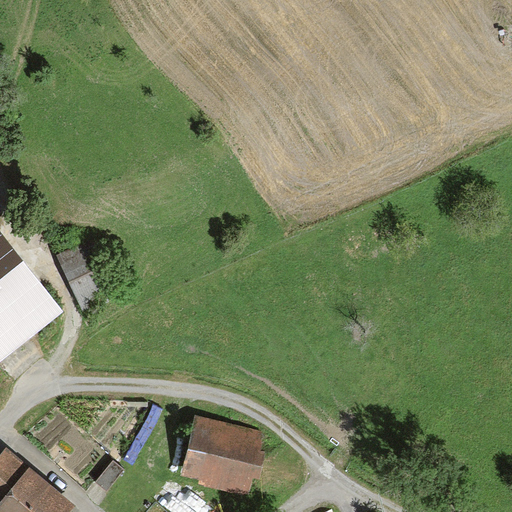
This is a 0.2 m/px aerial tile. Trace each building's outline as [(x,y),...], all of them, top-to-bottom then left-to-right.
[(0,361),(64,312),(0,229),(0,361)] [(62,257),(87,313),(125,296),(100,240),(62,257)] [(253,497),(268,444),(203,426),(188,478),(253,497)] [(0,510),(0,511),(74,511),(79,508),(11,451),(0,463),(0,509),(0,510)] [(109,489),(128,466),(116,456),(96,478),(109,489)]
